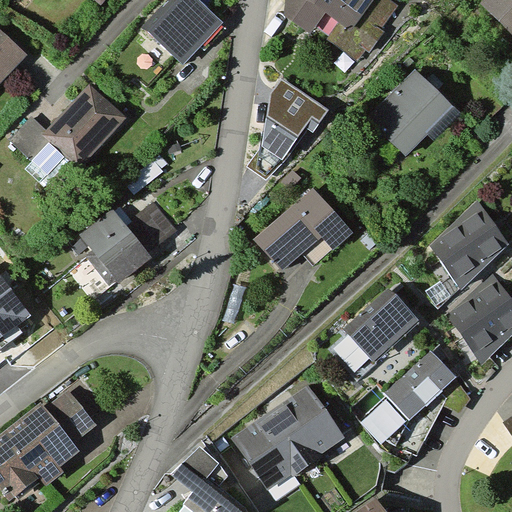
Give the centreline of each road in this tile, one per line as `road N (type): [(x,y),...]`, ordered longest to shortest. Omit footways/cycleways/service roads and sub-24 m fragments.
road 1 (residential): [(148,465),(324,316),(511,132)]
road 2 (residential): [(189,345),(217,245),(257,0)]
road 3 (residential): [(0,412),(116,334),(189,345)]
road 4 (residential): [(449,511),(457,449),(487,400),(511,378)]
road 5 (residential): [(148,465),(189,345)]
